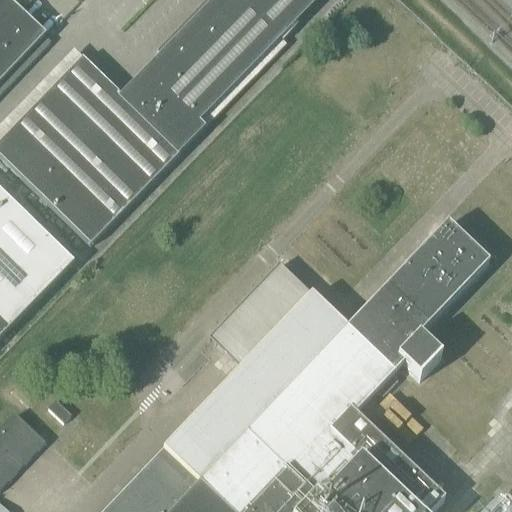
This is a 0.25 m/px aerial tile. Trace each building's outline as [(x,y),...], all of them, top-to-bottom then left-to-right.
[(209,0),(155,56),(161,62),(122,103),(81,63),(0,146),(0,164),(89,251),(179,159),(176,156),(198,133),(193,128),(317,0),(209,0)] [(0,0),(0,31),(16,14),(0,0)] [(16,14),(0,31),(0,86),(44,41),(16,14)] [(0,342),(72,269),(0,199),(0,342)] [(345,334),(278,270),(217,334),(249,364),(107,511),(437,511),(443,506),(353,421),(376,396),(381,401),(396,385),(392,381),(393,380),(392,380),(402,370),(418,386),(440,363),(417,342),(487,268),(446,229),(345,334)] [(47,414),(62,428),(70,420),(54,406),(47,414)] [(0,434),(0,493),(43,448),(13,420),(0,434)]
